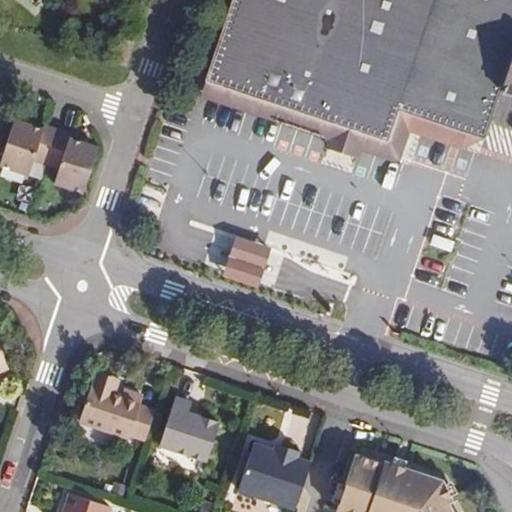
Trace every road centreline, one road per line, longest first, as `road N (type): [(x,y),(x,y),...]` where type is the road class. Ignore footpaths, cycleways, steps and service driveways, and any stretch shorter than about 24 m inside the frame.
road 1 (residential): [(74,306),(511,453)]
road 2 (residential): [(511,403),(87,260)]
road 3 (residential): [(74,306),(5,511)]
road 4 (residential): [(138,116),(87,260)]
road 5 (residential): [(0,67),(138,116)]
road 6 (unknown): [(335,394),(299,511)]
road 7 (residential): [(177,0),(138,116)]
